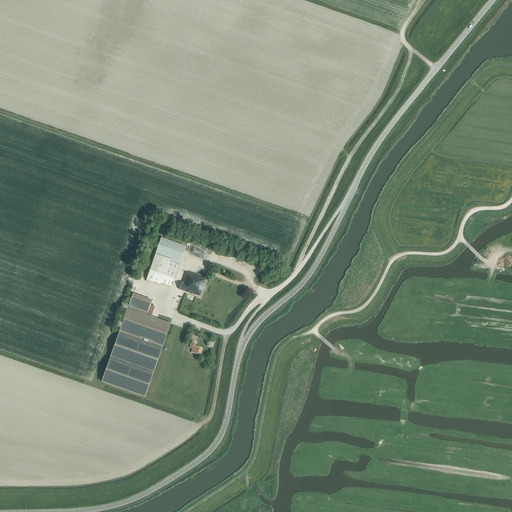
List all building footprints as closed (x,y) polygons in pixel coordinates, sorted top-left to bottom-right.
[(148,275),(147,280),(161,285),(161,283),(171,287),(186,247),(161,238),(151,267),(150,271),(148,270),(147,273),(149,273),(148,275)] [(485,249),(488,252),(493,247),(490,244),(485,249)] [(182,283),(179,290),(200,297),(202,291),(204,285),(206,279),(187,273),(186,277),(185,277),(183,283),(182,283)] [(120,333),(102,382),(144,397),(153,373),(152,373),(153,372),(152,372),(161,348),(161,347),(162,347),(170,324),(147,316),(137,312),(142,298),(133,294),(133,295),(129,293),(127,298),(131,300),(119,332),(120,332),(120,333)] [(175,310),(181,312),(185,301),(179,299),(175,310)] [(191,353),(200,356),(202,349),(195,347),(196,343),(192,341),(190,348),(192,349),(191,353)]
